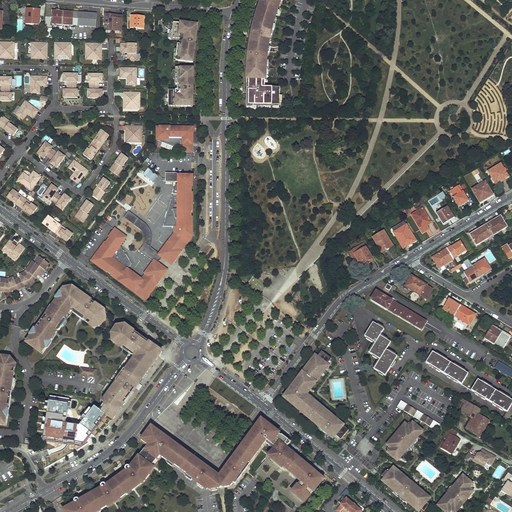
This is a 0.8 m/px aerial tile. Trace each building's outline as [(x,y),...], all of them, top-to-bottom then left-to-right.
[(254,107),(280,107),(280,89),(262,89),(262,80),(264,80),(264,69),(265,69),(265,58),(268,47),(265,47),(267,40),(269,40),(272,25),(270,25),(272,18),(275,18),(277,7),(280,0),(261,0),(260,3),(262,4),(261,7),(259,7),(258,10),(257,14),(252,33),(249,51),(251,51),(250,54),(248,54),(248,63),(249,63),(249,85),(247,85),(247,109),(254,109),(254,107)] [(19,10),(22,16),(24,15),(26,14),(27,14),(27,21),(26,25),(40,25),(41,10),(28,9),(25,6),(19,10)] [(54,11),(53,25),(97,28),(97,14),(54,11)] [(145,17),(131,16),(130,28),(144,29),(145,17)] [(116,20),(105,19),(105,25),(105,29),(122,30),(123,17),(116,17),(116,20)] [(176,61),(194,63),(194,50),(195,40),(194,40),(195,36),(196,36),(198,26),(174,23),(174,26),(173,34),(172,38),(181,39),(181,45),(179,45),(178,50),(177,58),(176,61)] [(13,42),(0,42),(0,58),(3,58),(3,55),(4,55),(4,58),(14,59),(15,53),(13,53),(13,42)] [(32,53),(31,59),(42,59),(42,56),(44,56),(44,59),(48,59),(48,43),(33,43),(33,53),(32,53)] [(55,43),(55,59),(59,59),(59,56),(61,56),(61,59),(71,59),(71,54),(70,54),(70,43),(55,43)] [(86,44),(86,58),(96,59),(96,60),(102,60),(102,50),(99,50),(99,48),(102,48),(102,44),(86,44)] [(137,44),(122,44),(122,47),(121,47),(121,52),(128,52),(128,53),(128,61),(137,61),(137,44)] [(121,72),(120,76),(128,76),(128,78),(127,85),(136,85),(137,68),(122,68),(122,72),(121,72)] [(169,107),(193,107),(193,95),(192,95),(192,92),(193,92),(193,68),(176,68),(176,79),(176,84),(178,84),(178,90),(169,90),(169,94),(169,103),(169,107)] [(68,82),(68,86),(76,86),(76,82),(76,79),(78,79),(78,74),(68,74),(67,78),(64,78),(64,82),(68,82)] [(90,82),(90,86),(99,86),(99,83),(103,83),(103,78),(99,78),(99,74),(89,74),(89,79),(90,79),(90,82)] [(32,76),(31,93),(40,93),(40,86),(40,85),(47,85),(48,80),(47,80),(46,80),(46,77),(32,76)] [(2,89),(10,89),(10,86),(10,82),(12,82),(12,78),(2,78),(2,81),(0,81),(0,85),(2,86),(2,89)] [(76,86),(68,86),(67,90),(64,90),(64,94),(67,94),(67,98),(78,98),(78,93),(76,93),(76,90),(76,86)] [(99,86),(90,86),(90,90),(90,94),(88,94),(88,98),(99,98),(99,95),(103,95),(103,90),(99,90),(99,86)] [(10,89),(2,89),(2,93),(0,93),(0,97),(1,98),(1,101),(12,101),(12,97),(10,97),(10,94),(10,89)] [(140,93),(124,93),(124,97),(128,97),(128,99),(124,98),(124,109),(130,109),(130,107),(140,108),(140,93)] [(26,101),(16,115),(23,120),(28,114),(29,113),(34,117),(37,114),(36,113),(38,110),(26,101)] [(5,118),(0,125),(7,130),(6,131),(14,136),(18,130),(10,123),(11,122),(5,118)] [(142,126),(126,126),(126,130),(129,130),(129,132),(126,132),(126,142),(131,142),(131,141),(142,141),(142,126)] [(175,128),(175,127),(160,127),(160,128),(159,128),(159,129),(158,129),(158,130),(157,130),(157,139),(158,139),(158,140),(161,141),(161,139),(167,139),(167,143),(174,146),(173,146),(173,147),(173,148),(174,148),(174,149),(175,149),(176,149),(177,149),(178,148),(182,149),(183,149),(183,151),(192,151),(193,147),(192,146),(192,145),(191,145),(191,143),(193,143),(193,130),(192,130),(191,129),(191,128),(190,128),(190,127),(181,127),(181,128),(175,128)] [(95,139),(93,142),(99,147),(104,141),(105,142),(110,136),(102,130),(97,136),(99,138),(97,140),(95,139)] [(46,142),(40,151),(43,153),(41,156),(44,159),(46,156),(49,158),(54,151),(51,149),(49,146),(50,145),(46,142)] [(99,147),(93,142),(90,146),(92,147),(90,150),(88,149),(83,155),(91,160),(96,154),(94,153),(99,147)] [(54,151),(49,158),(53,160),(50,163),(54,166),(56,163),(59,165),(65,157),(62,154),(60,155),(58,153),(54,151)] [(128,158),(122,154),(117,161),(118,162),(113,169),(119,174),(123,168),(122,167),(128,158)] [(74,161),(69,168),(75,173),(76,173),(72,179),(75,182),(75,181),(76,180),(79,182),(79,183),(88,171),(74,161)] [(117,161),(110,170),(118,176),(119,174),(113,169),(118,162),(117,161)] [(488,171),(496,184),(508,177),(501,164),(488,171)] [(148,167),(143,174),(152,182),(158,175),(148,167)] [(24,173),(18,180),(32,190),(41,178),(40,178),(38,176),(38,175),(35,172),(31,178),(30,177),(24,173)] [(192,176),(179,176),(179,173),(166,173),(166,182),(176,182),(176,185),(172,199),(172,200),(164,226),(175,226),(175,229),(176,229),(176,230),(177,230),(178,231),(179,230),(179,236),(172,245),(171,244),(170,244),(169,244),(168,244),(167,244),(167,245),(163,250),(172,257),(173,256),(174,256),(175,256),(176,256),(177,256),(177,255),(178,256),(181,252),(179,251),(181,249),(182,249),(183,249),(183,248),(189,241),(188,240),(189,239),(189,238),(189,237),(189,236),(191,236),(192,236),(192,217),(191,217),(191,212),(192,212),(192,193),(191,193),(192,187),(192,176)] [(104,178),(99,185),(100,186),(95,193),(101,198),(105,193),(104,191),(110,183),(104,178)] [(473,190),(480,202),(493,195),(485,182),(473,190)] [(99,185),(92,194),(100,200),(101,198),(95,193),(100,186),(99,185)] [(450,192),(459,207),(469,201),(459,186),(450,192)] [(50,188),(44,196),(47,199),(48,198),(51,200),(54,202),(59,195),(56,193),(59,190),(55,187),(53,190),(50,188)] [(13,190),(7,198),(13,202),(14,201),(21,205),(25,199),(22,196),(21,198),(18,196),(19,194),(13,190)] [(441,200),(446,197),(443,191),(438,194),(441,200)] [(59,195),(54,202),(57,204),(60,206),(59,208),(63,211),(69,202),(66,200),(68,197),(65,194),(62,197),(59,195)] [(25,199),(21,205),(27,210),(26,211),(32,216),(38,208),(32,204),(30,206),(27,203),(29,202),(25,199)] [(94,205),(87,201),(82,208),(83,209),(78,216),(85,221),(89,215),(87,214),(94,205)] [(447,206),(436,213),(443,225),(454,218),(447,206)] [(82,208),(75,217),(83,223),(85,221),(78,216),(83,209),(82,208)] [(412,215),(420,230),(428,225),(431,223),(423,209),(412,215)] [(129,211),(124,218),(134,225),(139,218),(129,211)] [(49,216),(43,224),(49,228),(50,227),(56,232),(61,225),(57,223),(56,225),(53,222),(55,221),(49,216)] [(507,227),(501,217),(487,225),(493,235),(507,227)] [(134,225),(140,229),(142,231),(143,233),(143,234),(144,235),(144,237),(145,239),(145,240),(144,242),(144,244),(143,245),(142,246),(142,248),(145,250),(148,245),(151,247),(151,246),(152,244),(152,243),(152,241),(152,239),(152,238),(152,236),(152,234),(151,233),(151,231),(150,229),(149,228),(148,227),(147,225),(146,224),(145,223),(144,222),(139,218),(134,225)] [(392,229),(394,233),(406,225),(404,221),(392,229)] [(436,223),(431,225),(436,234),(441,232),(436,223)] [(61,225),(56,232),(62,236),(61,238),(67,242),(73,234),(67,230),(66,232),(63,230),(64,228),(61,225)] [(394,233),(403,248),(416,241),(406,225),(394,233)] [(428,225),(420,230),(423,233),(430,229),(428,225)] [(493,235),(487,225),(470,235),(477,245),(493,235)] [(115,229),(110,237),(120,245),(126,237),(115,229)] [(171,244),(172,245),(179,236),(179,230),(178,231),(177,230),(176,230),(176,229),(175,229),(175,233),(167,245),(167,244),(168,244),(169,244),(170,244),(171,244)] [(373,238),(381,253),(392,246),(384,231),(373,238)] [(96,262),(96,263),(108,272),(108,271),(112,274),(112,275),(121,282),(121,281),(134,290),(133,291),(142,297),(142,296),(143,297),(144,297),(145,297),(146,297),(146,296),(147,296),(148,296),(156,286),(156,285),(156,284),(155,284),(156,282),(158,283),(158,282),(161,279),(160,278),(161,277),(161,276),(161,275),(160,274),(159,274),(160,273),(151,266),(147,272),(147,273),(147,274),(147,275),(149,276),(144,282),(142,280),(141,280),(129,271),(129,270),(128,269),(128,268),(131,264),(123,251),(124,251),(120,245),(110,237),(109,238),(110,238),(106,243),(106,242),(95,257),(95,258),(95,259),(95,260),(95,261),(96,262)] [(10,241),(9,241),(4,248),(4,249),(7,251),(7,254),(10,256),(16,261),(25,249),(19,244),(17,247),(16,249),(14,247),(14,245),(12,244),(13,243),(10,241)] [(456,246),(455,244),(447,249),(453,258),(465,251),(461,243),(456,246)] [(511,244),(508,246),(507,245),(502,247),(509,259),(511,257),(511,244)] [(154,262),(157,264),(157,263),(158,263),(159,262),(161,260),(161,259),(162,258),(162,257),(162,256),(163,256),(160,254),(159,256),(158,255),(158,254),(158,253),(158,252),(151,247),(148,245),(145,250),(145,251),(145,252),(145,253),(145,254),(146,254),(146,255),(145,256),(152,260),(153,260),(154,260),(155,260),(154,262)] [(348,251),(351,256),(355,254),(357,259),(361,265),(373,258),(366,247),(360,251),(356,245),(348,251)] [(453,258),(447,249),(433,257),(439,268),(453,259),(453,258)] [(172,257),(163,250),(162,252),(160,254),(163,256),(162,256),(162,257),(172,264),(174,261),(175,259),(172,257)] [(40,257),(36,264),(40,266),(37,269),(43,274),(46,271),(45,270),(49,264),(40,257)] [(491,270),(485,259),(472,266),(473,267),(479,277),(491,270)] [(34,262),(27,271),(33,276),(33,275),(35,276),(36,274),(38,275),(41,277),(43,274),(37,269),(40,266),(36,264),(34,262)] [(157,264),(154,262),(152,264),(151,266),(160,273),(164,275),(165,273),(167,270),(157,263),(157,264)] [(479,277),(473,267),(464,273),(467,277),(469,280),(466,282),(467,284),(479,277)] [(129,270),(129,271),(141,280),(142,280),(141,279),(129,270)] [(21,278),(18,279),(22,288),(26,286),(25,285),(34,281),(36,277),(35,276),(33,275),(33,276),(27,271),(25,273),(20,275),(21,278)] [(412,276),(405,286),(421,296),(421,295),(427,299),(433,289),(412,276)] [(9,281),(6,280),(5,288),(4,288),(4,289),(4,290),(4,291),(9,292),(13,290),(17,288),(18,290),(22,288),(18,279),(14,281),(13,278),(9,280),(9,281)] [(121,281),(121,282),(133,291),(134,290),(121,281)] [(98,331),(110,315),(69,285),(56,304),(55,303),(48,312),(49,313),(27,343),(43,355),(63,328),(64,328),(68,322),(67,322),(73,314),(74,314),(84,321),(98,331)] [(376,291),(371,300),(387,309),(388,309),(421,330),(426,322),(392,301),(392,300),(376,291)] [(444,306),(443,309),(455,316),(461,306),(449,299),(448,300),(444,306)] [(461,306),(455,316),(458,318),(467,323),(473,313),(461,306)] [(373,322),(365,336),(376,342),(370,352),(380,359),(375,369),(386,375),(397,356),(386,350),(390,342),(380,336),(384,329),(373,322)] [(163,354),(122,324),(110,340),(130,355),(102,392),(100,403),(103,405),(99,411),(112,422),(163,354)] [(493,326),(485,338),(495,344),(496,343),(503,331),(499,329),(498,330),(493,326)] [(503,331),(496,343),(504,348),(511,337),(506,335),(507,334),(503,331)] [(341,440),(349,430),(339,422),(338,423),(330,416),(331,415),(307,395),(308,393),(306,392),(310,387),(314,381),(318,376),(320,377),(324,372),(324,371),(323,370),(330,361),(332,359),(322,351),(318,356),(314,361),(312,360),(307,367),(308,368),(304,373),(300,379),(299,378),(289,391),(288,392),(289,392),(288,394),(287,394),(287,395),(287,396),(287,397),(287,398),(288,398),(288,399),(290,400),(291,401),(290,402),(304,414),(306,412),(311,417),(317,422),(315,423),(322,429),(324,428),(325,429),(327,431),(326,432),(333,438),(334,437),(336,435),(340,439),(341,440)] [(434,353),(428,365),(464,386),(470,374),(434,353)] [(17,360),(0,356),(0,424),(6,426),(12,389),(14,390),(16,380),(14,380),(17,360)] [(332,363),(332,362),(330,361),(323,370),(324,371),(324,372),(325,372),(326,370),(328,369),(329,367),(330,366),(331,364),(332,363)] [(511,368),(498,362),(494,370),(511,378),(511,368)] [(511,398),(479,380),(473,391),(509,413),(511,407),(511,398)] [(92,396),(41,390),(34,444),(42,447),(45,468),(69,455),(91,441),(103,431),(112,422),(99,411),(92,405),(92,396)] [(461,397),(460,400),(466,404),(460,412),(472,419),(466,430),(480,438),(493,417),(461,397)] [(436,430),(440,424),(401,401),(397,407),(436,430)] [(220,476),(220,477),(221,488),(225,487),(224,479),(265,422),(261,420),(220,476)] [(224,479),(225,487),(230,487),(233,483),(234,484),(236,480),(238,481),(242,476),(242,475),(243,475),(243,474),(244,474),(244,473),(243,473),(244,473),(248,468),(247,466),(249,464),(258,451),(257,451),(260,446),(261,447),(266,440),(268,442),(276,448),(274,450),(269,456),(271,459),(272,458),(275,460),(274,461),(282,468),(283,467),(284,466),(287,468),(286,469),(291,473),(292,472),(297,476),(296,477),(301,481),(294,489),(297,491),(294,494),(304,502),(323,479),(316,473),(314,474),(311,471),(312,470),(289,451),(288,452),(285,449),(286,448),(291,442),(282,435),(281,436),(279,434),(279,433),(265,422),(224,479)] [(419,430),(420,429),(413,423),(412,424),(409,427),(407,425),(405,424),(398,433),(400,434),(397,438),(395,436),(388,445),(389,446),(392,448),(389,451),(388,453),(395,459),(395,458),(399,454),(401,456),(402,456),(409,448),(406,446),(409,443),(411,444),(418,436),(416,434),(419,430)] [(218,488),(221,488),(220,477),(219,476),(152,427),(149,431),(168,444),(168,445),(172,448),(205,471),(204,472),(208,475),(209,474),(216,480),(218,488)] [(63,511),(96,511),(100,509),(101,510),(107,506),(117,501),(120,499),(126,494),(125,493),(131,488),(133,490),(134,489),(142,484),(141,483),(148,473),(152,467),(160,455),(163,457),(168,462),(169,462),(174,466),(186,476),(187,475),(193,479),(198,483),(204,488),(207,489),(207,488),(212,492),(213,494),(218,494),(218,488),(216,480),(209,474),(208,475),(204,472),(205,471),(172,448),(168,445),(168,444),(149,431),(142,440),(150,445),(146,450),(145,449),(134,463),(130,469),(130,468),(129,467),(128,467),(127,467),(127,468),(126,468),(126,469),(126,470),(127,471),(121,476),(113,482),(106,487),(105,485),(104,485),(103,485),(102,485),(102,486),(102,487),(103,488),(95,493),(86,498),(79,502),(79,501),(79,500),(78,500),(77,500),(76,500),(75,501),(75,502),(76,503),(69,507),(63,511)] [(460,441),(450,435),(446,442),(443,441),(439,446),(452,454),(460,441)] [(150,445),(142,440),(141,442),(147,446),(145,449),(146,450),(150,445)] [(349,447),(348,447),(348,448),(348,450),(348,451),(348,452),(349,452),(349,453),(354,457),(358,453),(350,446),(349,447)] [(478,451),(475,456),(469,452),(466,458),(484,468),(487,462),(492,465),(497,457),(484,449),(482,453),(478,451)] [(160,455),(152,467),(154,469),(163,457),(160,455)] [(363,465),(368,469),(369,470),(370,470),(371,470),(372,470),(373,470),(373,469),(375,468),(367,460),(363,465)] [(494,477),(501,480),(505,468),(498,465),(494,477)] [(400,473),(394,468),(391,471),(389,473),(387,471),(386,471),(382,476),(385,478),(389,482),(387,484),(387,485),(398,494),(400,494),(400,493),(402,495),(404,496),(403,497),(404,499),(414,508),(415,508),(417,505),(421,509),(424,511),(428,506),(425,504),(427,502),(430,498),(423,493),(422,494),(417,490),(418,489),(414,485),(413,487),(408,483),(410,481),(404,477),(403,479),(399,475),(400,473)] [(148,473),(141,483),(142,484),(144,483),(150,474),(148,473)] [(511,475),(509,473),(504,480),(508,482),(502,491),(511,497),(511,495),(511,475)] [(449,492),(442,501),(443,501),(445,503),(442,507),(441,508),(445,511),(449,511),(451,509),(454,511),(455,511),(463,504),(461,502),(464,499),(466,500),(473,492),(472,490),(469,488),(472,485),(473,484),(466,478),(465,479),(462,483),(459,481),(452,489),(454,491),(451,494),(449,492)] [(351,502),(344,496),(339,502),(342,504),(337,510),(338,511),(340,511),(344,507),(345,508),(347,509),(348,510),(349,509),(350,510),(351,511),(350,511),(361,511),(362,511),(358,508),(350,502),(351,502)] [(117,501),(107,506),(108,508),(115,504),(115,503),(116,503),(118,502),(121,500),(120,499),(117,501)]
